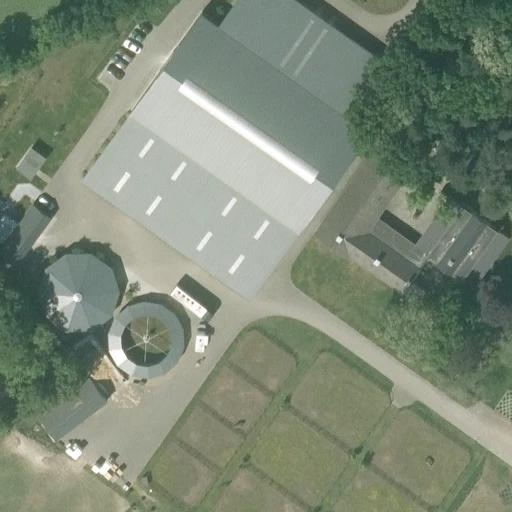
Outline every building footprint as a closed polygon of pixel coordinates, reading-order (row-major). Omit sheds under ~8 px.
[(84,170),(245,288),(291,226),(291,227),(363,129),(346,117),(380,72),(325,33),(292,78),(271,62),(304,17),(280,0),(232,0),(216,22),(200,10),(129,108),(84,170)] [(366,229),(410,166),(377,143),(315,233),(348,258),(350,256),(403,294),(421,268),(366,229)] [(51,215),(34,202),(0,249),(0,251),(16,264),(51,215)] [(462,278),(486,243),(497,227),(463,203),(428,253),(462,278)] [(122,311),(99,245),(31,268),(54,334),(122,311)] [(99,323),(131,382),(191,350),(159,291),(99,323)] [(50,434),(106,403),(90,376),(35,407),(50,434)]
